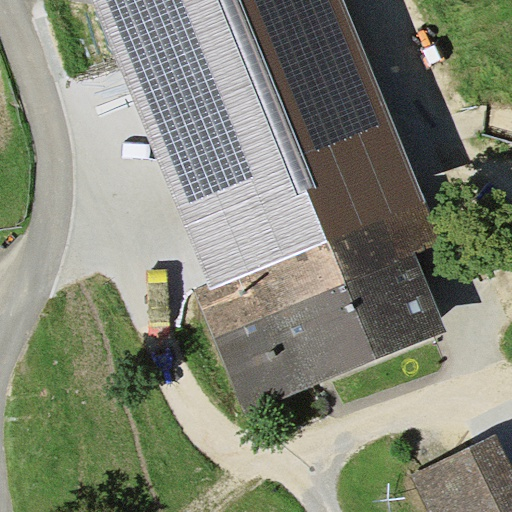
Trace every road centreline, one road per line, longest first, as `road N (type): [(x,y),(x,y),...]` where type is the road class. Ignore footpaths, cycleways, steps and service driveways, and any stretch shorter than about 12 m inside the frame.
road 1 (unclassified): [(0,375),(61,241),(61,179),(45,91),(6,0)]
road 2 (track): [(195,511),(250,461),(292,441),(511,383)]
